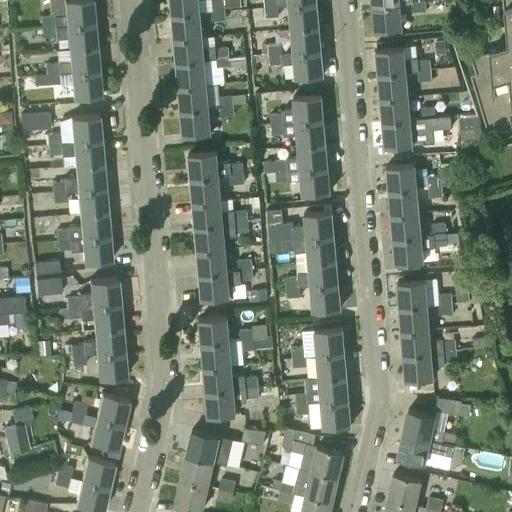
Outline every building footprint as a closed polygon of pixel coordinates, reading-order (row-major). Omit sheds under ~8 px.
[(40,16),(41,25),(94,21),(92,0),(63,0),(64,13),(40,16)] [(211,10),(224,9),(223,0),(170,0),(171,14),(200,11),(211,10)] [(511,0),(503,0),(507,44),(471,56),(476,72),(471,73),(489,131),(494,131),(494,125),(511,123),(511,0)] [(317,1),(289,4),(289,6),(291,28),(319,25),(317,1)] [(425,1),(412,2),(413,12),(426,11),(425,1)] [(401,3),(372,5),(374,30),(403,27),(401,3)] [(279,16),(278,5),(265,6),(266,17),(279,16)] [(225,18),(224,9),(211,10),(211,19),(225,18)] [(202,35),(200,12),(200,11),(171,14),(174,38),(202,35)] [(67,47),(96,45),(94,21),(41,25),(42,37),(66,35),(67,47)] [(291,28),(292,50),(293,52),(321,50),(319,25),(291,28)] [(217,58),(229,57),(228,47),(216,48),(215,45),(203,46),(202,35),(174,38),(176,62),(204,59),(217,58)] [(445,40),(437,41),(438,53),(446,53),(445,40)] [(268,54),(282,53),(282,42),(267,44),(268,53),(268,54)] [(70,72),(98,69),(96,45),(67,47),(69,61),(44,63),(45,73),(70,71),(70,72)] [(420,70),(431,69),(430,59),(419,60),(419,58),(405,59),(404,46),(375,49),(378,74),(406,71),(420,70)] [(282,53),(268,54),(269,64),(281,63),(282,65),(294,64),(295,77),(323,75),(321,50),(293,52),(282,53)] [(229,57),(217,58),(217,68),(229,67),(229,57)] [(178,86),(207,83),(204,59),(176,62),(178,86)] [(70,71),(45,73),(34,74),(35,85),(71,82),(72,97),(101,94),(98,69),(70,72),(70,71)] [(420,70),(421,80),(432,79),(431,69),(420,70)] [(380,98),(409,95),(406,71),(378,74),(380,98)] [(180,110),(209,107),(207,83),(178,86),(180,110)] [(247,92),(232,94),(233,105),(248,104),(247,92)] [(270,112),(270,115),(270,123),(324,118),(321,93),(292,96),(294,108),(282,109),(282,111),(270,112)] [(222,106),(233,105),(232,94),(221,95),(222,106)] [(382,122),(411,119),(410,108),(409,95),(380,98),(382,122)] [(234,116),(233,105),(222,106),(223,117),(234,116)] [(423,118),(435,117),(434,106),(422,107),(423,118)] [(211,133),(210,121),(209,107),(180,110),(182,135),(211,133)] [(11,110),(0,110),(0,123),(12,123),(11,110)] [(21,130),(27,130),(51,128),(50,111),(19,113),(21,130)] [(59,132),(47,133),(48,143),(101,138),(98,113),(68,115),(58,120),(59,132)] [(260,124),(270,123),(270,115),(259,116),(260,124)] [(411,119),(382,122),(384,147),(434,142),(433,129),(452,127),(450,115),(435,117),(423,118),(411,119)] [(483,138),(477,117),(459,118),(461,139),(483,138)] [(297,145),(326,142),(324,118),(270,123),(271,134),(283,133),(283,136),(296,135),(297,145)] [(74,164),(103,162),(101,138),(48,143),(49,153),(49,154),(61,153),(61,154),(73,153),(74,164)] [(275,171),(328,166),(326,142),(297,145),(298,156),(286,157),(287,159),(264,161),(265,172),(275,172),(275,171)] [(468,150),(472,156),(488,150),(487,147),(468,150)] [(219,175),(230,174),(243,173),(242,162),(229,163),(229,161),(218,162),(217,150),(188,153),(190,178),(219,175)] [(76,189),(105,186),(103,162),(74,164),(74,176),(64,177),(64,180),(51,181),(52,191),(76,189)] [(389,190),(417,188),(415,162),(387,165),(389,190)] [(275,171),(275,172),(276,181),(288,180),(289,181),(300,180),(302,194),(330,192),(328,166),(275,171)] [(243,173),(230,174),(231,184),(255,182),(254,172),(243,173)] [(192,202),(221,199),(219,175),(190,178),(192,202)] [(429,176),(429,186),(442,185),(441,175),(429,176)] [(105,186),(76,189),(78,213),(107,210),(105,186)] [(391,214),(419,212),(417,188),(389,190),(391,214)] [(66,199),(65,190),(52,191),(53,200),(66,199)] [(195,226),(248,221),(247,220),(261,219),(260,209),(233,211),(233,210),(222,211),(221,199),(192,202),(195,226)] [(56,239),(109,234),(107,210),(78,213),(79,224),(68,225),(68,228),(55,229),(56,239)] [(281,239),(334,235),(332,210),(303,212),(304,225),(293,226),(292,221),(268,223),(269,240),(281,239)] [(421,236),(421,234),(419,212),(391,214),(393,238),(421,236)] [(197,250),(225,247),(224,237),(235,236),(235,232),(249,231),(248,221),(195,226),(197,250)] [(433,233),(446,232),(445,222),(432,224),(433,233)] [(421,236),(393,238),(396,264),(424,261),(423,248),(435,246),(434,244),(447,243),(446,232),(433,233),(421,234),(421,236)] [(456,232),(446,233),(447,242),(457,241),(456,232)] [(109,234),(56,239),(57,250),(70,249),(70,251),(82,250),(83,262),(111,260),(109,234)] [(334,235),(281,239),(281,240),(282,251),(295,250),(295,252),(307,251),(308,261),(336,259),(334,235)] [(282,251),(281,240),(270,241),(271,253),(282,252),(282,251)] [(199,274),(227,271),(228,270),(225,247),(197,250),(199,274)] [(36,272),(58,270),(57,258),(35,260),(36,272)] [(252,269),(251,258),(238,259),(239,270),(252,269)] [(310,286),(339,283),(336,259),(308,261),(309,271),(310,286)] [(227,271),(199,274),(201,299),(230,297),(229,285),(240,284),(240,280),(253,279),(252,269),(239,270),(227,271)] [(286,287),(299,286),(310,286),(309,271),(297,272),(297,275),(284,277),(286,287)] [(37,294),(61,292),(60,276),(35,278),(37,294)] [(66,307),(120,302),(117,277),(88,279),(89,291),(78,292),(78,296),(66,297),(66,307)] [(399,307),(428,304),(425,280),(397,281),(399,307)] [(339,283),(310,286),(312,311),(341,309),(339,283)] [(299,286),(286,287),(287,297),(299,296),(299,286)] [(457,302),(469,300),(468,288),(456,289),(457,302)] [(439,293),(439,303),(452,302),(451,292),(439,293)] [(0,312),(7,312),(12,312),(24,311),(23,295),(0,296),(0,312)] [(93,329),(122,326),(120,302),(66,307),(67,307),(58,308),(59,319),(80,317),(80,319),(92,318),(93,329)] [(452,302),(439,303),(440,313),(453,312),(452,302)] [(401,331),(430,328),(428,304),(399,307),(401,331)] [(24,311),(12,312),(13,327),(26,326),(24,311)] [(201,343),(230,340),(227,315),(199,318),(201,343)] [(316,353),(345,351),(342,325),(314,328),(316,353)] [(70,344),(71,355),(85,354),(95,353),(124,350),(122,326),(93,329),(94,339),(82,340),(82,343),(70,344)] [(240,340),(254,339),(253,328),(239,329),(240,340)] [(403,355),(456,350),(455,339),(443,340),(443,338),(431,339),(430,328),(401,331),(403,355)] [(254,339),(240,340),(241,350),(259,348),(258,347),(271,345),(271,337),(254,339)] [(472,339),(473,347),(488,346),(488,337),(472,339)] [(203,367),(232,365),(230,340),(201,343),(203,367)] [(36,343),(37,355),(47,355),(47,343),(36,343)] [(292,356),(305,354),(304,345),(291,347),(292,356)] [(124,350),(95,353),(97,378),(126,376),(124,350)] [(456,350),(403,355),(405,380),(434,378),(433,365),(445,364),(445,361),(457,360),(456,350)] [(305,379),(347,375),(345,351),(316,353),(318,377),(305,378),(305,379)] [(86,363),(85,354),(71,355),(72,364),(86,363)] [(305,354),(292,356),(292,358),(294,367),(306,366),(305,354)] [(205,391),(276,385),(276,378),(257,380),(257,376),(233,378),(232,365),(203,367),(205,391)] [(320,402),(349,399),(347,375),(305,379),(306,388),(303,389),(303,392),(279,394),(280,404),(296,403),(310,403),(320,402)] [(0,388),(5,390),(16,392),(18,382),(0,378),(0,388)] [(276,385),(205,391),(207,416),(236,414),(235,402),(247,401),(247,398),(259,397),(258,387),(276,386),(276,385)] [(95,416),(123,423),(129,398),(101,391),(95,416)] [(459,414),(461,401),(439,397),(437,410),(459,414)] [(320,402),(322,427),(351,424),(349,399),(320,402)] [(60,408),(71,410),(73,402),(62,400),(60,408)] [(73,402),(71,410),(84,413),(87,403),(73,400),(73,402)] [(311,413),(310,403),(296,403),(297,414),(311,413)] [(14,422),(32,419),(29,405),(11,409),(14,422)] [(403,433),(455,444),(457,433),(444,430),(444,429),(434,427),(436,414),(409,408),(403,433)] [(63,409),(61,418),(67,420),(70,411),(63,409)] [(82,423),(84,413),(71,410),(68,420),(82,423)] [(117,447),(123,423),(95,416),(89,441),(117,447)] [(8,451),(28,447),(23,423),(3,428),(8,451)] [(244,427),(241,440),(263,444),(266,429),(244,427)] [(310,470),(338,477),(344,451),(313,444),(315,434),(286,427),(282,443),(286,449),(303,453),(302,458),(299,467),(310,470)] [(186,454),(214,461),(220,435),(192,429),(186,454)] [(452,455),(455,444),(403,433),(398,457),(425,463),(429,449),(452,455)] [(208,486),(214,461),(186,454),(180,480),(208,486)] [(80,479),(108,486),(114,461),(86,455),(80,479)] [(59,463),(56,473),(70,476),(72,466),(59,463)] [(332,502),(338,477),(310,470),(299,467),(295,482),(282,479),(280,490),(294,493),(304,495),(332,502)] [(388,497),(416,504),(422,479),(394,472),(388,497)] [(69,477),(70,476),(56,473),(54,483),(67,487),(69,477)] [(218,488),(234,491),(236,480),(221,477),(218,488)] [(102,511),(108,486),(80,479),(74,504),(102,511)] [(203,511),(208,486),(180,480),(175,505),(203,511)] [(2,484),(0,492),(8,494),(10,485),(2,484)] [(26,500),(46,504),(49,491),(29,486),(26,500)] [(294,493),(280,490),(263,486),(261,496),(292,503),(294,493)] [(232,501),(234,491),(218,488),(216,498),(232,501)] [(329,511),(332,502),(304,495),(299,511),(329,511)] [(428,496),(426,506),(441,509),(443,499),(428,496)] [(440,511),(441,509),(426,506),(416,504),(388,497),(384,511),(440,511)]
